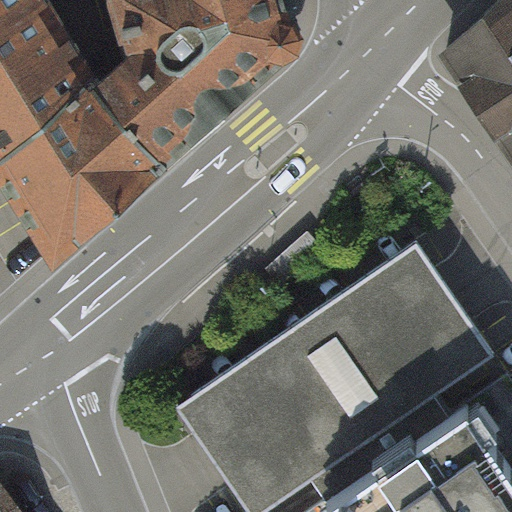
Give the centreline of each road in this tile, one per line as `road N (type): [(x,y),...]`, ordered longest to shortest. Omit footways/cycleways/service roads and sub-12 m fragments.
road 1 (secondary): [(388,34),(41,357)]
road 2 (residential): [(511,206),(388,34)]
road 3 (unclassified): [(41,357),(121,511)]
